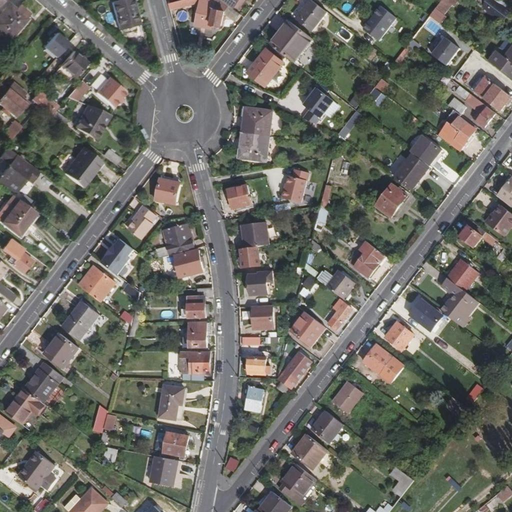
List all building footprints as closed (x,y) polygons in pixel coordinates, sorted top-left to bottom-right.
[(140,30),(131,0),(122,0),(112,3),(119,28),(125,34),(140,30)] [(222,0),(180,0),(169,3),(171,10),(201,2),(197,17),(213,21),(211,26),(219,28),(222,26),(225,13),(226,11),(227,11),(230,6),(222,0)] [(239,0),(235,5),(240,9),(246,0),(239,0)] [(447,0),(443,0),(435,11),(442,16),(452,4),(447,0)] [(505,9),(511,1),(509,0),(475,0),(499,19),(507,10),(505,9)] [(328,12),(312,1),(298,19),(313,31),(328,12)] [(357,18),(367,7),(362,2),(352,13),(357,18)] [(26,18),(16,10),(10,5),(0,15),(0,31),(10,39),(27,19),(26,18)] [(20,5),(16,10),(26,18),(30,13),(20,5)] [(241,14),(230,6),(227,11),(226,11),(225,13),(235,21),(241,14)] [(380,41),(397,18),(382,6),(364,29),(380,41)] [(435,11),(431,16),(441,24),(444,18),(442,16),(435,11)] [(441,24),(431,16),(421,29),(408,46),(416,52),(429,35),(431,36),(441,24)] [(213,21),(197,17),(195,24),(210,28),(211,26),(213,21)] [(314,39),(290,22),(272,46),(295,63),(314,39)] [(57,57),(69,43),(57,33),(45,47),(57,57)] [(447,66),(461,49),(446,38),(433,55),(447,66)] [(511,40),(510,39),(502,49),(509,55),(505,59),(496,52),(488,60),(511,78),(511,40)] [(328,62),(334,56),(321,47),(316,53),(328,62)] [(400,65),(410,50),(407,48),(396,62),(400,65)] [(73,51),(61,66),(75,78),(88,63),(73,51)] [(268,51),(259,62),(250,74),(267,87),(285,63),(268,51)] [(250,74),(259,62),(257,61),(247,74),(249,76),(250,74)] [(511,102),(511,97),(484,76),(474,90),(502,111),(506,106),(510,106),(511,102)] [(114,108),(127,93),(110,79),(97,93),(114,108)] [(384,92),(389,84),(383,79),(377,87),(384,92)] [(81,81),(67,97),(78,101),(89,88),(81,81)] [(1,82),(0,82),(0,104),(15,117),(26,104),(19,98),(8,88),(1,82)] [(8,88),(19,98),(24,92),(13,83),(8,88)] [(461,86),(456,93),(466,100),(471,93),(461,86)] [(317,88),(313,93),(314,96),(311,101),(309,99),(308,98),(303,105),(310,110),(304,119),(316,125),(334,101),(317,88)] [(32,100),(40,107),(52,116),(56,111),(59,107),(39,91),(32,100)] [(393,100),(386,94),(381,101),(388,107),(393,100)] [(496,114),(471,94),(469,97),(471,99),(468,104),(479,112),(474,118),(477,120),(477,122),(485,128),(496,114)] [(457,101),(452,108),(455,110),(461,115),(467,108),(457,101)] [(100,134),(111,115),(88,106),(75,127),(92,138),(96,131),(100,134)] [(245,117),(243,134),(271,137),(274,112),(251,109),(250,118),(245,117)] [(461,115),(455,110),(446,121),(449,124),(440,136),(458,150),(462,144),(465,146),(467,148),(475,138),(473,136),(477,131),(460,118),(461,115)] [(358,111),(350,121),(354,125),(362,114),(358,111)] [(59,114),(55,118),(64,125),(68,121),(59,114)] [(479,129),(461,115),(460,118),(477,131),(479,129)] [(10,141),(22,127),(15,120),(2,134),(10,141)] [(271,137),(243,134),(241,150),(245,150),(244,159),(268,162),(271,137)] [(412,152),(414,154),(428,165),(434,158),(436,160),(443,152),(423,137),(412,152)] [(7,147),(3,153),(10,158),(0,172),(0,181),(15,193),(26,178),(30,180),(37,171),(7,147)] [(82,187),(102,162),(84,149),(64,174),(82,187)] [(104,155),(116,165),(122,159),(109,149),(104,155)] [(414,154),(395,178),(413,191),(431,167),(428,165),(414,154)] [(428,165),(431,167),(433,169),(438,162),(436,160),(434,158),(428,165)] [(302,203),(307,181),(308,181),(310,174),(296,170),(294,178),(290,177),(288,185),(287,190),(285,190),(283,198),(302,203)] [(176,205),(181,184),(161,180),(157,200),(176,205)] [(511,180),(510,183),(499,196),(511,206),(511,180)] [(392,218),(408,196),(394,185),(377,206),(392,218)] [(326,186),(322,206),(326,209),(332,188),(326,186)] [(255,207),(252,187),(232,190),(234,210),(255,207)] [(36,213),(13,196),(0,212),(0,222),(18,237),(25,228),(29,222),(36,213)] [(511,225),(511,213),(501,205),(494,215),(495,216),(488,224),(504,236),(511,225)] [(326,209),(322,206),(317,222),(324,226),(328,211),(326,209)] [(152,223),(157,216),(144,207),(139,214),(140,216),(129,230),(141,239),(154,224),(152,223)] [(38,215),(36,213),(29,222),(32,224),(38,215)] [(495,216),(494,215),(492,214),(486,222),(488,224),(495,216)] [(244,226),(247,249),(271,246),(267,223),(244,226)] [(188,251),(195,249),(189,224),(171,228),(165,235),(168,246),(157,249),(159,259),(180,253),(188,251)] [(511,251),(478,225),(474,230),(470,227),(460,240),(464,243),(465,241),(474,248),(482,238),(494,248),(490,252),(503,262),(511,251)] [(25,228),(18,237),(21,239),(28,230),(25,228)] [(24,249),(10,239),(2,249),(11,256),(15,259),(12,263),(11,264),(23,273),(32,261),(21,252),(24,249)] [(134,249),(120,240),(115,247),(114,246),(106,255),(108,256),(102,263),(117,275),(130,258),(128,257),(134,249)] [(386,257),(368,242),(361,250),(366,254),(356,268),(370,278),(386,257)] [(245,251),(245,256),(246,259),(246,268),(264,266),(262,249),(245,251)] [(366,254),(361,250),(351,264),(356,268),(366,254)] [(188,254),(188,251),(180,253),(181,256),(176,257),(178,263),(175,264),(176,269),(179,268),(182,278),(203,273),(198,251),(188,254)] [(448,278),(448,279),(465,292),(479,273),(462,260),(448,278)] [(0,262),(0,293),(11,302),(16,295),(0,282),(0,277),(7,268),(0,262)] [(95,267),(80,286),(101,303),(116,284),(95,267)] [(326,273),(319,280),(344,299),(350,292),(348,290),(354,283),(340,272),(334,279),(326,273)] [(270,296),(269,273),(261,274),(261,276),(252,277),(252,297),(270,296)] [(447,304),(442,311),(457,323),(462,316),(465,318),(477,301),(465,292),(448,279),(442,286),(456,296),(449,306),(447,304)] [(299,296),(302,283),(290,280),(286,293),(299,296)] [(141,293),(129,284),(124,290),(138,302),(141,293)] [(214,297),(213,288),(199,289),(199,298),(189,299),(189,311),(186,311),(186,320),(206,319),(206,309),(210,308),(210,304),(206,304),(205,297),(214,297)] [(337,330),(353,310),(340,300),(334,308),(338,312),(329,324),(337,330)] [(430,331),(442,316),(422,300),(410,315),(430,331)] [(80,341),(100,316),(83,302),(63,328),(80,341)] [(273,306),(253,307),(254,330),(274,330),(273,306)] [(143,311),(136,309),(134,319),(132,326),(139,325),(143,311)] [(125,313),(121,318),(132,326),(134,319),(125,313)] [(323,325),(306,313),(292,332),(313,349),(323,336),(318,332),(323,325)] [(457,323),(462,327),(467,320),(465,318),(462,316),(457,323)] [(402,351),(416,333),(409,327),(406,329),(398,323),(386,338),(402,351)] [(136,338),(139,325),(132,326),(129,338),(136,338)] [(208,337),(215,337),(215,326),(191,325),(191,330),(187,330),(187,349),(208,350),(208,337)] [(323,336),(328,329),(323,325),(318,332),(323,336)] [(80,349),(61,334),(46,354),(64,369),(80,349)] [(266,335),(266,344),(279,344),(279,335),(266,335)] [(377,344),(370,354),(372,355),(366,363),(391,382),(404,366),(377,344)] [(183,359),(183,374),(206,374),(210,375),(210,354),(193,354),(193,352),(169,352),(169,355),(180,355),(181,359),(183,359)] [(292,389),(312,362),(300,353),(280,380),(292,389)] [(267,366),(268,359),(250,358),(249,373),(272,374),(272,366),(267,366)] [(31,382),(25,389),(44,403),(60,384),(64,378),(46,363),(35,377),(37,379),(33,384),(31,382)] [(481,379),(462,403),(469,408),(487,384),(481,379)] [(289,397),(293,391),(282,383),(278,388),(289,397)] [(344,418),(362,394),(348,384),(330,408),(344,418)] [(181,422),(186,391),(165,387),(160,419),(181,422)] [(260,413),(265,391),(248,387),(246,393),(250,394),(246,410),(260,413)] [(44,403),(25,389),(7,413),(23,425),(33,412),(38,416),(46,405),(44,403)] [(105,408),(110,401),(103,396),(98,402),(105,408)] [(459,416),(465,408),(452,398),(446,407),(459,416)] [(104,433),(109,412),(102,407),(96,431),(104,433)] [(344,425),(327,412),(325,414),(323,417),(313,430),(330,443),(344,425)] [(10,437),(16,428),(0,415),(0,436),(3,432),(10,437)] [(256,434),(261,425),(254,421),(249,430),(256,434)] [(186,457),(190,437),(169,433),(166,454),(186,457)] [(328,451),(309,436),(294,454),(314,470),(328,451)] [(107,450),(105,461),(104,466),(108,468),(114,468),(118,453),(107,450)] [(38,451),(29,462),(32,464),(22,478),(37,490),(56,465),(38,451)] [(105,461),(93,455),(90,458),(104,466),(105,461)] [(178,461),(157,457),(153,479),(175,483),(178,461)] [(235,472),(239,462),(232,459),(228,469),(235,472)] [(32,464),(29,462),(19,476),(22,478),(32,464)] [(284,485),(280,490),(296,502),(300,497),(306,501),(316,488),(313,485),(317,480),(297,465),(282,483),(284,485)] [(395,492),(402,497),(414,481),(398,469),(392,475),(402,483),(395,492)] [(106,486),(102,489),(113,499),(115,495),(106,486)] [(511,495),(511,490),(508,486),(497,495),(504,503),(511,495)] [(70,511),(103,511),(110,505),(93,489),(84,499),(80,495),(67,509),(70,511)] [(274,493),(260,511),(288,511),(292,507),(274,493)] [(115,495),(113,499),(122,508),(127,503),(118,494),(115,495)] [(164,507),(167,499),(157,494),(153,501),(164,507)] [(43,501),(36,510),(38,511),(43,511),(49,506),(43,501)]
